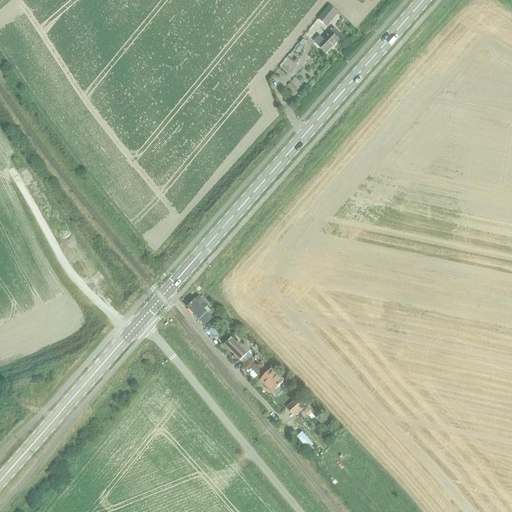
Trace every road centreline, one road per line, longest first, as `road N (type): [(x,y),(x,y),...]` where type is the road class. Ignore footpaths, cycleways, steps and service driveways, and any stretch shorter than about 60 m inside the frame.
road 1 (secondary): [(165,292),(424,0)]
road 2 (unclassified): [(297,511),(138,322)]
road 3 (secondary): [(0,481),(138,322)]
road 4 (residential): [(165,292),(274,415)]
